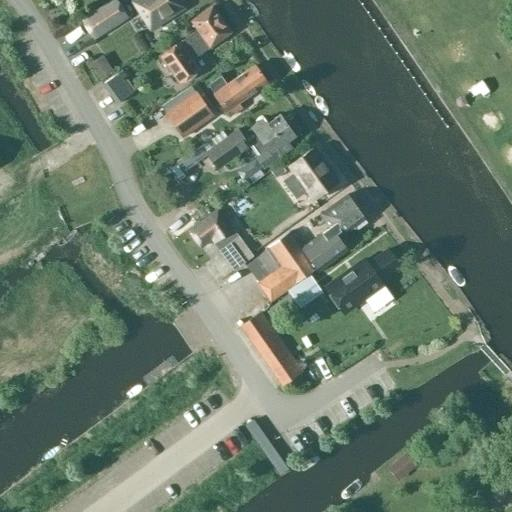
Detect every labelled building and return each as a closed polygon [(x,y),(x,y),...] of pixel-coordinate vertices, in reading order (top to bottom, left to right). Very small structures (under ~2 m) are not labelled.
[(115,0),(113,0),(82,20),(93,39),(126,18),(115,0)] [(134,0),(132,2),(150,31),(184,9),(179,2),(182,0),(134,0)] [(179,44),(161,57),(181,84),(199,71),(192,61),(230,32),(211,7),(190,22),(197,31),(179,44)] [(254,67),(227,86),(221,76),(207,85),(214,95),(230,118),(242,109),(238,104),(266,84),(254,67)] [(102,85),(116,105),(133,93),(123,78),(127,76),(123,70),(102,85)] [(195,92),(165,115),(182,138),(212,116),(195,92)] [(238,131),(206,155),(217,170),(249,146),(257,157),(255,158),(263,169),(291,148),(287,142),(295,136),(279,116),(268,124),(264,119),(241,136),(238,131)] [(294,174),(288,179),(299,195),(306,190),(313,201),(338,183),(314,149),(289,166),(294,174)] [(252,261),(245,266),(258,284),(271,302),(291,287),(309,274),(316,269),(318,271),(347,251),(338,239),(365,219),(347,195),(320,215),(330,228),(301,249),(300,247),(291,235),(289,233),(267,249),(267,250),(252,261)] [(220,213),(190,234),(201,250),(213,241),(220,251),(238,238),(220,213)] [(238,238),(220,251),(232,269),(250,256),(238,238)] [(382,284),(379,280),(399,266),(388,249),(368,264),(365,260),(325,288),(342,313),(382,284)] [(309,274),(291,287),(302,304),(320,290),(309,274)] [(260,313),(240,327),(269,367),(288,353),(260,313)] [(302,372),(288,353),(269,367),(282,386),(302,372)] [(416,466),(407,455),(406,453),(388,468),(398,481),(416,466)] [(491,509),(511,493),(511,484),(502,471),(478,487),(491,509)]
